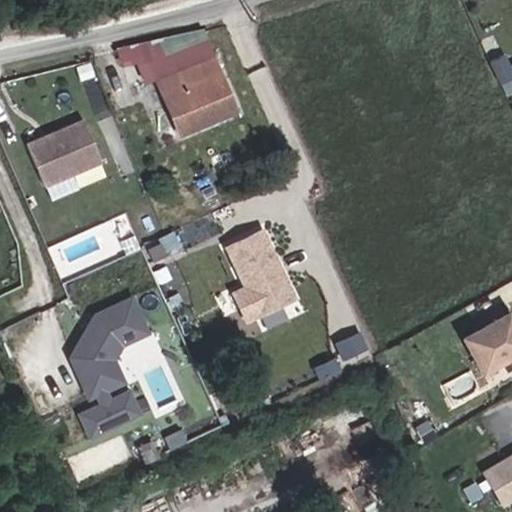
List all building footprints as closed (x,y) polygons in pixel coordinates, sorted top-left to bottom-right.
[(201,29),(137,44),(140,59),(164,51),(171,67),(152,75),(176,134),(235,109),(201,29)] [(140,59),(137,44),(127,47),(130,61),(140,59)] [(130,61),(127,47),(117,49),(120,63),(130,61)] [(80,121),(23,146),(41,187),(98,162),(80,121)] [(276,273),(271,262),(276,260),(262,228),(225,245),(257,313),(294,296),(282,271),(276,273)] [(148,331),(131,295),(91,313),(65,353),(88,404),(97,400),(102,410),(81,420),(90,441),(138,420),(129,399),(110,407),(105,397),(124,388),(113,364),(122,344),(148,331)] [(480,369),(511,352),(511,323),(507,313),(493,321),(495,324),(478,333),(477,330),(463,337),(480,369)] [(511,453),(483,470),(501,501),(511,495),(511,453)]
